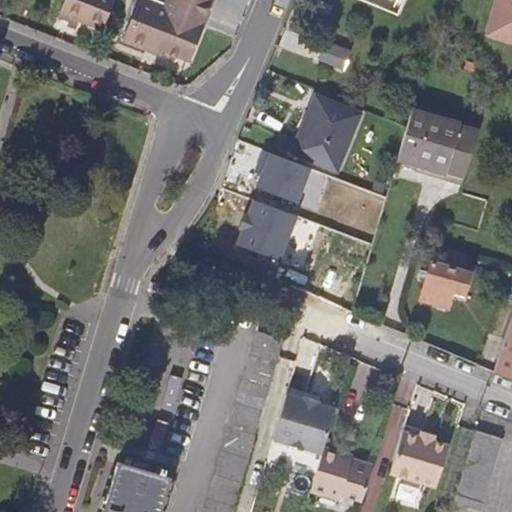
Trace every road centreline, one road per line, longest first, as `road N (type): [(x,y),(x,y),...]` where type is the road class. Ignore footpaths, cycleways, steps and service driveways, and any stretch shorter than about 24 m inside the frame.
road 1 (residential): [(55,511),(123,284),(206,126)]
road 2 (residential): [(511,395),(274,303)]
road 3 (residential): [(0,41),(206,126)]
road 4 (residential): [(269,0),(206,126)]
